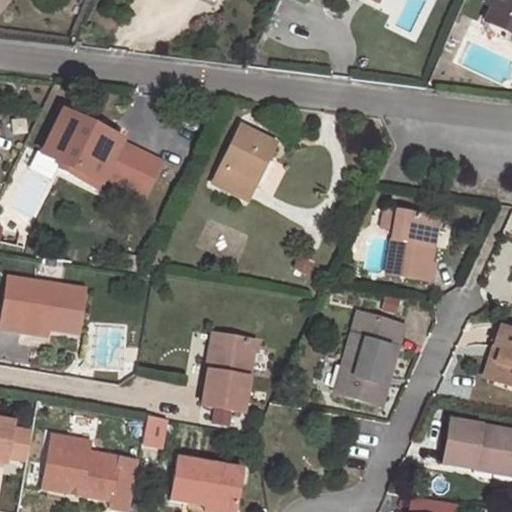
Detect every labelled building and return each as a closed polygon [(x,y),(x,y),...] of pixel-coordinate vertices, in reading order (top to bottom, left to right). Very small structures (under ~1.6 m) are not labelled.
[(511,0),(485,0),(483,5),(490,8),(511,18),(511,0)] [(511,18),(490,8),(483,23),(511,36),(511,18)] [(65,106),(61,114),(97,132),(101,124),(65,106)] [(59,163),(56,170),(96,190),(119,143),(97,132),(61,114),(41,154),(59,163)] [(240,127),(212,183),(247,200),(275,144),(240,127)] [(385,230),(389,212),(376,209),(372,228),(385,230)] [(391,212),(389,212),(385,230),(380,275),(425,282),(428,265),(423,264),(425,254),(419,254),(421,239),(427,237),(430,219),(407,215),(391,212)] [(425,254),(427,237),(421,239),(419,254),(425,254)] [(299,255),(292,269),(307,276),(314,262),(299,255)] [(21,325),(49,331),(78,336),(85,291),(6,278),(0,310),(0,329),(20,333),(21,325)] [(391,348),(397,349),(404,328),(358,314),(335,394),(374,405),(391,348)] [(48,338),(49,331),(21,325),(20,333),(48,338)] [(511,331),(501,327),(494,346),(502,350),(491,380),(511,386),(511,331)] [(210,333),(204,372),(211,373),(217,334),(210,333)] [(211,373),(204,372),(199,406),(242,413),(254,340),(217,334),(211,373)] [(502,350),(494,346),(483,377),(491,380),(502,350)] [(381,407),(397,349),(391,348),(374,405),(381,407)] [(161,449),(163,419),(140,417),(138,447),(161,449)] [(0,462),(6,463),(7,457),(11,428),(12,424),(0,421),(0,462)] [(440,466),(473,470),(474,463),(511,469),(511,430),(446,421),(440,466)] [(11,428),(7,457),(27,460),(32,432),(11,428)] [(128,509),(137,462),(88,453),(89,451),(72,447),(74,439),(52,434),(47,463),(50,463),(54,471),(51,486),(69,490),(70,484),(80,486),(79,492),(110,498),(109,504),(128,509)] [(72,447),(89,451),(90,442),(74,439),(72,447)] [(205,501),(234,506),(240,478),(240,471),(177,459),(168,499),(203,506),(205,501)] [(50,463),(47,463),(43,485),(51,486),(54,471),(50,463)] [(511,469),(474,463),(473,470),(511,476),(511,472),(511,469)] [(70,484),(69,490),(79,492),(80,486),(70,484)] [(203,511),(233,511),(234,506),(205,501),(203,506),(203,511)]
